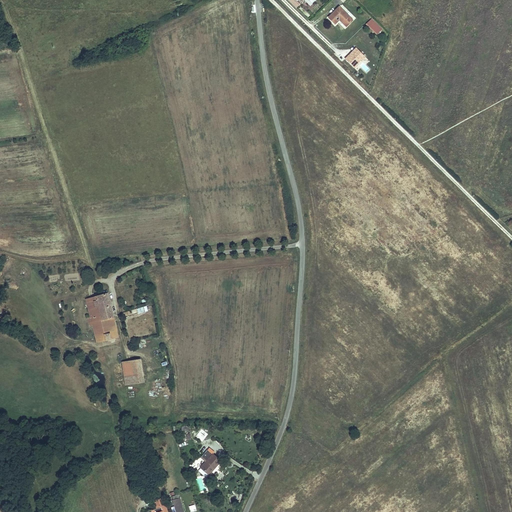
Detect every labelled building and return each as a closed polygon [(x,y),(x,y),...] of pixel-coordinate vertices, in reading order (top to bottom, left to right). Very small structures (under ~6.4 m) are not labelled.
[(335,7),(326,17),(331,22),(335,19),(342,25),(348,19),(335,7)] [(372,18),(366,24),(369,26),(367,28),(376,37),(383,29),(372,18)] [(354,69),(365,57),(355,48),(344,60),(354,69)] [(82,297),(87,315),(90,326),(93,341),(115,335),(105,291),(82,297)] [(136,357),(120,359),(123,375),(139,373),(136,357)] [(202,463),(197,469),(206,475),(216,462),(208,456),(210,454),(205,450),(197,459),(202,463)] [(197,469),(195,471),(194,473),(202,480),(203,479),(206,475),(197,469)] [(154,499),(156,504),(163,502),(162,496),(154,499)] [(181,511),(179,500),(171,502),(174,511),(181,511)] [(156,504),(157,507),(160,506),(162,511),(166,510),(163,502),(156,504)]
